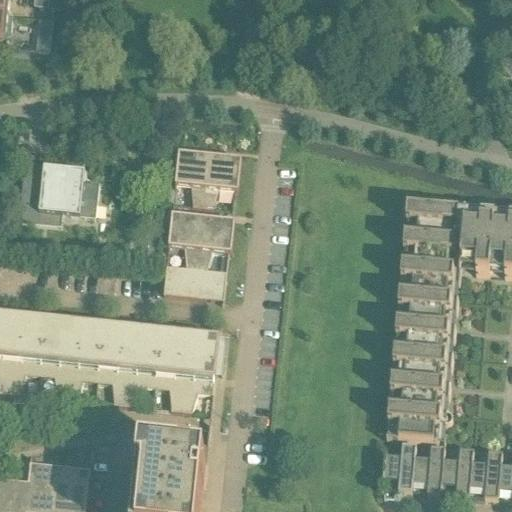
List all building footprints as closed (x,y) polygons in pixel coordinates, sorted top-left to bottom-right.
[(0,0),(0,20),(13,22),(13,20),(9,19),(10,0),(12,0),(15,0),(0,0)] [(50,3),(35,1),(34,11),(49,12),(50,3)] [(13,22),(0,20),(0,42),(11,43),(13,22)] [(18,54),(32,55),(33,45),(19,44),(18,54)] [(193,213),(204,214),(209,161),(179,158),(176,192),(177,193),(177,190),(192,192),(194,211),(193,211),(193,213)] [(149,170),(158,170),(158,162),(150,161),(149,170)] [(209,161),(204,214),(214,215),(214,214),(220,195),(234,196),(234,199),(235,199),(236,197),(239,197),(242,164),(239,164),(209,161)] [(40,217),(96,223),(99,189),(67,186),(68,175),(45,173),(40,217)] [(419,229),(417,244),(452,247),(454,232),(458,232),(460,218),(408,214),(406,228),(419,229)] [(166,300),(194,303),(203,223),(173,220),(169,255),(170,255),(171,252),(185,254),(187,273),(167,271),(164,300),(165,300),(166,300)] [(203,223),(194,303),(224,306),(227,278),(207,276),(213,257),(228,258),(228,261),(229,261),(229,259),(232,259),(235,227),(232,226),(232,227),(203,223)] [(490,281),(491,269),(494,234),(495,229),(481,227),(480,232),(464,231),(461,266),(477,267),(476,279),(490,281)] [(511,230),(509,230),(509,235),(494,234),(491,269),(506,270),(505,282),(511,282),(511,230)] [(416,257),(415,272),(449,275),(451,261),(456,261),(457,247),(452,247),(417,244),(405,242),(404,256),(416,257)] [(413,286),(412,301),(447,304),(448,289),(453,290),(454,276),(449,275),(415,272),(402,271),(401,285),(413,286)] [(411,315),(409,330),(444,333),(446,318),(451,318),(452,304),(447,304),(412,301),(400,300),(399,314),(411,315)] [(26,380),(41,382),(48,314),(40,314),(39,331),(0,327),(0,398),(20,401),(20,399),(26,380)] [(84,387),(98,388),(105,321),(98,320),(96,337),(53,333),(55,315),(48,314),(41,382),(55,383),(57,403),(57,404),(78,407),(78,405),(84,387)] [(141,393),(156,394),(163,327),(155,326),(154,343),(111,339),(113,321),(105,321),(98,388),(113,390),(115,409),(114,409),(114,411),(127,412),(135,413),(135,411),(141,393)] [(163,327),(156,394),(170,396),(172,415),(172,417),(193,419),(193,418),(193,417),(198,399),(213,400),(212,403),(214,403),(221,333),(213,332),(211,349),(168,345),(170,327),(163,327)] [(408,344),(407,358),(442,361),(443,347),(448,347),(449,333),(444,333),(409,330),(397,329),(396,342),(408,344)] [(406,372),(404,387),(439,390),(440,375),(446,376),(447,362),(442,361),(407,358),(395,357),(393,371),(406,372)] [(403,401),(402,416),(437,419),(438,404),(443,404),(444,390),(439,390),(404,387),(392,386),(391,400),(403,401)] [(442,419),(437,419),(402,416),(390,414),(388,428),(400,429),(399,446),(434,449),(435,433),(440,433),(442,419)] [(413,499),(416,465),(417,453),(403,452),(402,464),(387,463),(385,462),(382,496),(384,497),(384,496),(399,498),(413,499)] [(441,501),(444,468),(445,456),(432,454),(430,467),(416,465),(413,499),(427,500),(441,502),(441,501)] [(470,504),(473,470),(474,458),(460,457),(459,469),(444,468),(441,501),(456,503),(470,504)] [(499,507),(502,473),(503,461),(489,460),(488,472),(473,470),(470,504),(485,505),(485,506),(499,507)] [(139,494),(136,511),(202,511),(203,500),(195,499),(196,491),(204,492),(206,471),(141,464),(139,485),(146,485),(145,495),(139,494)] [(30,467),(28,486),(26,511),(55,511),(60,471),(30,467)] [(86,511),(90,474),(60,471),(55,511),(86,511)] [(511,473),(502,473),(499,507),(511,507),(511,473)] [(0,483),(0,511),(26,511),(28,486),(0,483)]
